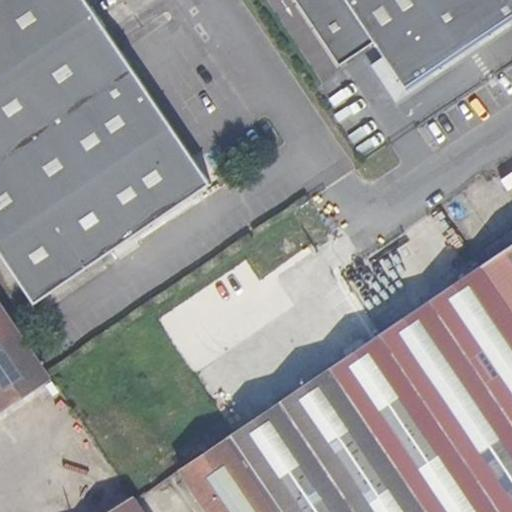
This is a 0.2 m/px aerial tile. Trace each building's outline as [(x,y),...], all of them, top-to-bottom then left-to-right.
[(86,0),(0,0),(0,251),(37,307),(213,188),(86,0)] [(375,42),(406,88),(511,16),(511,0),(295,0),(340,66),(375,42)] [(171,85),(160,93),(218,175),(230,167),(171,85)] [(511,246),(504,252),(481,267),(511,311),(511,246)] [(511,511),(511,311),(481,267),(181,470),(209,511),(511,511)] [(0,412),(50,379),(0,304),(0,412)] [(139,511),(133,503),(119,511),(139,511)]
